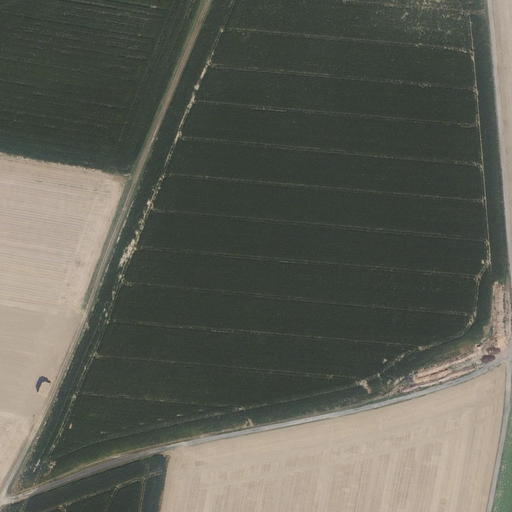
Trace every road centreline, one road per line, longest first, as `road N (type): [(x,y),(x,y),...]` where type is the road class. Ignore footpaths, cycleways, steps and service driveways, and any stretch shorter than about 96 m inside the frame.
road 1 (track): [(213,0),(69,354),(0,500)]
road 2 (track): [(0,503),(144,453),(414,392),(511,352)]
road 3 (track): [(486,0),(511,314)]
road 4 (track): [(511,374),(488,511)]
